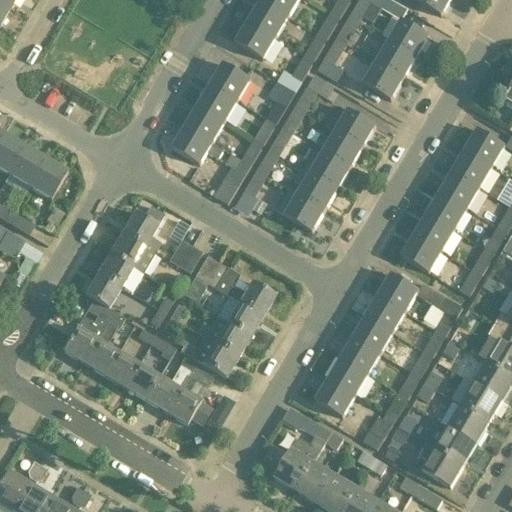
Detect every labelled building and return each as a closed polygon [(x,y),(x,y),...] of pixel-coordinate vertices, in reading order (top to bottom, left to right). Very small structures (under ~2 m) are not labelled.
[(0,0),(0,2),(12,9),(17,0),(0,0)] [(263,0),(262,3),(289,20),(301,0),(263,0)] [(353,2),(349,0),(339,0),(329,16),(340,23),(353,2)] [(361,0),(349,21),(359,27),(371,7),(381,12),(388,1),(385,0),(361,0)] [(452,0),(415,0),(414,3),(441,19),(452,0)] [(0,29),(12,9),(0,2),(0,29)] [(249,24),(277,41),(289,20),(262,3),(249,24)] [(340,23),(329,16),(317,37),(328,43),(340,23)] [(359,27),(349,21),(336,42),(347,48),(359,27)] [(389,45),(416,61),(429,39),(402,23),(389,45)] [(277,41),(249,24),(236,45),(264,62),(277,41)] [(328,43),(317,37),(304,57),(315,64),(328,43)] [(347,48),(336,42),(317,73),(336,86),(343,74),(334,69),(347,48)] [(416,61),(389,45),(376,66),(404,82),(416,61)] [(276,87),(295,98),(315,64),(304,57),(292,78),(283,73),(276,87)] [(210,87),(239,104),(252,83),(223,66),(210,87)] [(404,82),(376,66),(363,87),(391,103),(404,82)] [(315,78),(308,90),(295,111),(306,117),(318,97),(327,102),(334,90),(315,78)] [(198,108),(226,125),(239,104),(210,87),(198,108)] [(295,98),(276,87),(268,100),(276,105),(267,121),(277,127),(295,98)] [(186,128),(214,145),(226,125),(198,108),(186,128)] [(283,131),(293,138),(306,117),(295,111),(283,131)] [(340,126),(331,120),(325,129),(362,151),(375,130),(348,113),(340,126)] [(277,127),(267,121),(264,125),(254,142),(265,148),(277,127)] [(219,163),(224,153),(213,147),(214,145),(186,128),(173,150),(201,167),(207,156),(219,163)] [(325,129),(335,135),(323,155),(350,172),(362,151),(325,129)] [(292,148),(299,147),(301,142),(293,138),(283,131),(270,152),(281,159),(281,160),(284,162),(292,148)] [(465,154),(493,171),(506,150),(477,133),(465,154)] [(0,171),(8,176),(24,149),(4,136),(0,142),(0,171)] [(265,148),(254,142),(242,162),(252,169),(265,148)] [(29,188),(45,161),(24,149),(8,176),(29,188)] [(271,176),(281,160),(281,159),(270,152),(258,173),(269,179),(271,176)] [(452,175),(480,192),(493,171),(465,154),(452,175)] [(350,172),(323,155),(310,176),(338,192),(350,172)] [(252,169),(242,162),(241,163),(232,157),(225,168),(235,174),(228,185),(239,191),(252,169)] [(45,161),(29,188),(50,201),(66,174),(45,161)] [(258,204),(255,201),(269,179),(258,173),(235,211),(249,220),(253,213),(258,204)] [(440,196),(468,213),(480,192),(452,175),(440,196)] [(338,192),(310,176),(298,196),(325,213),(338,192)] [(325,213),(298,196),(285,218),(313,234),(325,213)] [(427,217),(455,234),(468,213),(440,196),(427,217)] [(6,203),(0,199),(0,221),(6,226),(13,215),(4,210),(7,204),(6,203)] [(253,213),(261,218),(266,209),(267,207),(259,203),(258,204),(253,213)] [(150,209),(143,220),(135,215),(122,236),(145,249),(164,217),(150,209)] [(511,228),(511,211),(509,209),(497,230),(507,237),(511,228)] [(65,216),(55,210),(47,223),(57,229),(65,216)] [(35,228),(16,217),(10,228),(29,239),(35,228)] [(415,238),(443,255),(455,234),(427,217),(415,238)] [(507,237),(497,230),(484,251),(495,258),(507,237)] [(0,253),(15,263),(20,255),(24,257),(24,262),(17,274),(27,281),(34,269),(35,269),(43,256),(6,234),(0,244),(0,253)] [(155,255),(145,249),(122,236),(110,257),(132,270),(132,271),(142,277),(155,255)] [(449,259),(442,256),(443,255),(415,238),(402,260),(430,277),(437,265),(443,268),(449,259)] [(511,240),(501,258),(501,259),(511,265),(511,240)] [(181,243),(168,263),(168,264),(178,271),(191,249),(181,243)] [(202,256),(191,249),(178,271),(189,277),(202,256)] [(495,258),(484,251),(472,272),(482,279),(495,258)] [(120,291),(132,271),(132,270),(110,257),(98,277),(120,291)] [(207,259),(194,280),(204,286),(217,265),(207,259)] [(215,292),(228,271),(217,265),(204,286),(207,288),(215,292)] [(215,292),(228,300),(263,320),(276,299),(252,285),(245,296),(233,289),(239,278),(228,271),(215,292)] [(482,279),(472,272),(459,295),(469,301),(482,279)] [(379,298),(407,315),(420,293),(392,276),(379,298)] [(93,303),(108,312),(120,291),(98,277),(85,298),(93,303)] [(196,305),(207,288),(204,286),(194,280),(184,298),(196,305)] [(463,311),(424,288),(417,299),(448,316),(437,333),(447,339),(463,311)] [(366,319),(394,336),(407,315),(379,298),(366,319)] [(157,313),(165,318),(173,305),(165,300),(157,313)] [(251,341),(263,320),(228,300),(216,320),(251,341)] [(84,320),(78,331),(64,354),(84,366),(98,343),(98,342),(104,332),(105,332),(114,316),(108,312),(93,303),(87,314),(96,319),(93,325),(84,320)] [(170,321),(178,326),(186,313),(178,308),(170,321)] [(165,318),(157,313),(149,326),(157,331),(165,318)] [(115,338),(124,322),(114,316),(105,332),(115,338)] [(495,327),(511,336),(511,316),(509,321),(502,316),(495,327)] [(354,340),(382,357),(394,336),(366,319),(354,340)] [(238,361),(251,341),(216,320),(204,341),(238,361)] [(178,326),(170,321),(162,334),(170,339),(178,326)] [(487,366),(511,380),(511,336),(495,327),(489,338),(500,344),(487,366)] [(150,348),(155,340),(142,332),(137,341),(150,348)] [(424,354),(434,360),(447,339),(437,333),(424,354)] [(155,340),(150,348),(163,355),(160,359),(169,364),(176,352),(155,340)] [(341,361),(369,378),(382,357),(354,340),(341,361)] [(215,375),(216,376),(226,382),(238,361),(204,341),(191,361),(196,364),(215,375)] [(105,378),(118,355),(98,343),(84,366),(105,378)] [(443,357),(454,363),(461,351),(449,345),(443,357)] [(412,375),(421,381),(434,360),(424,354),(412,375)] [(125,391),(139,367),(118,355),(105,378),(125,391)] [(179,369),(170,386),(160,380),(146,403),(166,415),(196,364),(191,361),(185,358),(178,368),(179,369)] [(328,382),(356,399),(369,378),(341,361),(328,382)] [(200,404),(207,392),(216,376),(215,375),(196,364),(166,415),(187,428),(192,421),(203,428),(212,413),(200,407),(201,405),(200,404)] [(474,387),(503,405),(511,389),(511,380),(487,366),(474,387)] [(146,403),(160,380),(139,367),(125,391),(146,403)] [(399,396),(408,402),(421,381),(412,375),(399,396)] [(442,381),(431,375),(424,387),(435,393),(442,381)] [(356,399),(328,382),(315,404),(343,421),(356,399)] [(417,400),(428,406),(435,393),(424,387),(417,400)] [(462,409),(490,426),(503,405),(474,387),(462,409)] [(408,402),(399,396),(386,417),(395,423),(408,402)] [(448,431),(477,448),(490,426),(462,409),(448,431)] [(395,423),(386,417),(383,423),(378,420),(369,434),(369,433),(362,444),(377,454),(395,423)] [(416,425),(405,418),(398,430),(409,437),(416,425)] [(326,446),(333,436),(308,421),(301,431),(316,440),(311,448),(299,441),(275,481),(297,495),(314,466),(326,446)] [(391,441),(403,448),(409,437),(398,430),(391,441)] [(448,431),(436,452),(435,453),(464,470),(477,448),(448,431)] [(333,436),(326,446),(338,453),(344,443),(333,436)] [(426,446),(418,459),(428,465),(422,475),(451,492),(464,470),(435,453),(436,452),(426,446)] [(384,460),(393,465),(400,454),(391,448),(384,460)] [(363,454),(356,465),(369,473),(376,462),(363,454)] [(380,479),(387,468),(376,462),(369,473),(380,479)] [(29,481),(32,483),(41,469),(33,464),(27,475),(29,481)] [(319,508),(336,479),(314,466),(297,495),(319,508)] [(48,473),(41,469),(32,483),(35,485),(42,484),(48,473)] [(0,508),(6,511),(14,511),(31,485),(9,471),(0,485),(0,508)] [(325,511),(345,511),(357,492),(336,479),(319,508),(325,511)] [(400,491),(412,499),(419,487),(407,480),(400,491)] [(43,511),(52,498),(31,485),(14,511),(43,511)] [(435,511),(437,511),(444,502),(419,487),(412,499),(435,511)] [(72,507),(75,509),(84,494),(77,490),(70,501),(72,507)] [(374,511),(379,505),(357,492),(345,511),(374,511)] [(91,499),(84,494),(75,509),(79,511),(85,509),(91,499)] [(73,511),(74,511),(52,498),(43,511),(73,511)]
